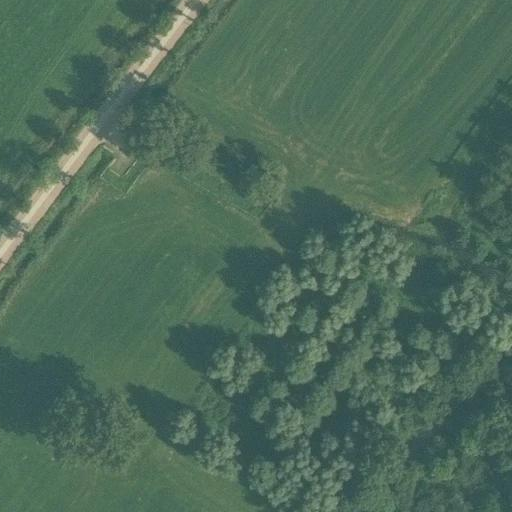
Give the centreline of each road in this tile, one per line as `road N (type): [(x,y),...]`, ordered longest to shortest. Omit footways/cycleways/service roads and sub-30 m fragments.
road 1 (tertiary): [(0,253),(194,0)]
road 2 (track): [(511,281),(469,336),(444,345),(453,308),(307,232)]
